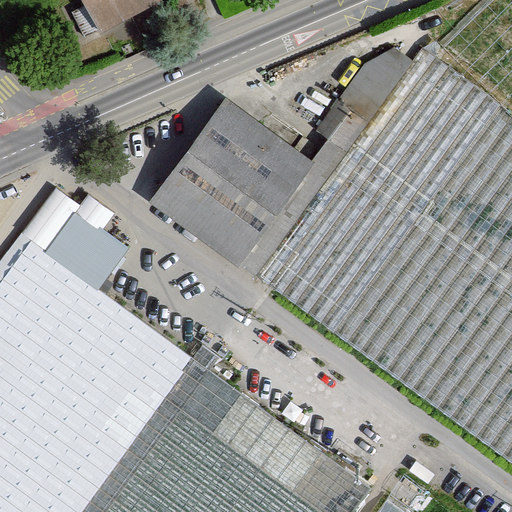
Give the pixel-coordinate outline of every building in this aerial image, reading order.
[(163,0),(87,0),(105,32),(164,1),(163,0)] [(511,0),(483,0),(440,43),(499,101),(511,113),(511,0)] [(511,113),(499,101),(423,46),(413,60),(368,122),(347,151),(257,274),(511,461),(511,113)] [(367,66),(340,101),(368,122),(413,60),(396,49),(367,66)] [(230,101),(157,200),(240,262),(313,162),(230,101)] [(368,122),(340,101),(320,130),(330,139),(347,151),(368,122)] [(257,274),(347,151),(330,139),(313,162),(240,262),(257,274)] [(76,211),(81,204),(57,186),(23,231),(32,238),(48,249),(76,211)] [(76,211),(102,229),(115,211),(89,193),(81,204),(76,211)] [(76,211),(48,249),(97,286),(126,247),(102,229),(76,211)] [(117,212),(111,220),(121,228),(127,219),(117,212)] [(48,249),(32,238),(0,281),(0,511),(354,511),(373,487),(210,368),(220,355),(204,344),(194,357),(97,286),(48,249)] [(411,470),(396,491),(421,509),(436,487),(411,470)] [(408,511),(380,494),(368,511),(408,511)]
